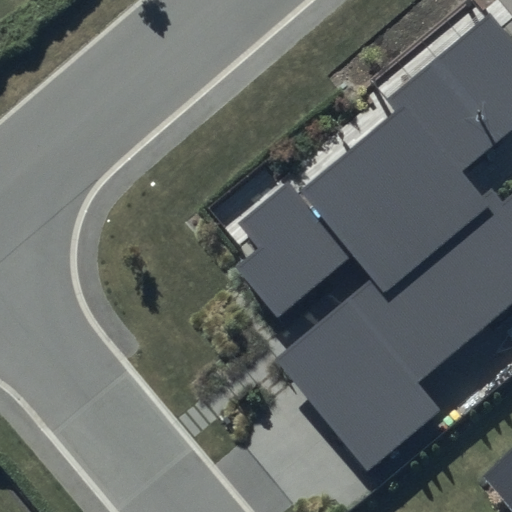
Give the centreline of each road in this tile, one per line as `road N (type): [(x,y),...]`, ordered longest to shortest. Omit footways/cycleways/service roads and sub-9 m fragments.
road 1 (residential): [(0,195),(228,0)]
road 2 (residential): [(182,511),(0,291)]
